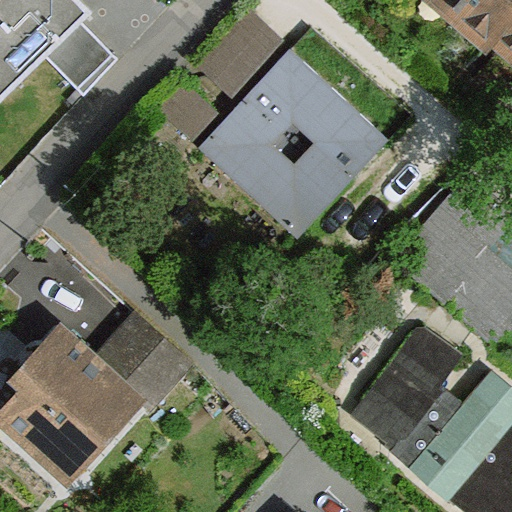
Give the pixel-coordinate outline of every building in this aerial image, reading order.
[(0,0),(0,97),(1,98),(94,10),(84,0),(0,0)] [(511,16),(511,0),(461,0),(454,8),(492,40),(497,34),(511,16)] [(284,38),(249,6),(198,64),(232,95),(284,38)] [(511,16),(497,34),(511,46),(511,16)] [(291,49),(202,148),(299,239),(390,140),(291,49)] [(195,141),(221,112),(189,87),(164,115),(195,141)] [(511,229),(511,210),(469,174),(418,235),(434,248),(417,269),(499,337),(511,322),(511,271),(491,254),(511,229)] [(511,229),(491,254),(511,271),(511,229)] [(96,363),(135,399),(149,411),(192,364),(139,314),(96,363)] [(359,409),(394,436),(389,443),(469,511),(511,511),(511,389),(495,375),(465,410),(434,385),(452,362),(416,336),(359,409)] [(31,390),(5,418),(41,450),(44,447),(72,471),(135,399),(96,363),(75,344),(64,354),(54,347),(23,381),(31,390)]
